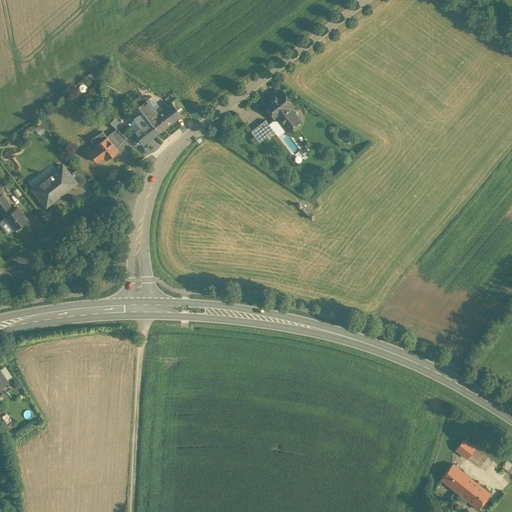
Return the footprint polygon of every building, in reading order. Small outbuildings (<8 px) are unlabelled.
[(281,90),(264,104),(275,119),(277,117),(288,130),(299,121),(289,108),(292,105),(281,90)] [(186,110),(177,99),(171,103),(180,114),(186,110)] [(171,103),(157,114),(146,100),(138,106),(158,132),(180,114),(171,103)] [(158,132),(138,106),(130,113),(141,127),(134,132),(143,144),(158,132)] [(265,120),(251,131),(259,142),(274,131),(265,120)] [(104,128),(109,133),(114,128),(109,123),(104,128)] [(132,134),(122,125),(117,129),(126,138),(126,139),(132,134)] [(117,129),(116,129),(112,132),(107,137),(115,147),(120,143),(120,144),(126,138),(117,129)] [(107,137),(102,131),(90,140),(96,147),(89,153),(96,162),(103,157),(106,160),(117,151),(115,147),(107,137)] [(62,165),(32,189),(46,206),(75,183),(76,183),(69,174),(62,165)] [(87,181),(77,168),(69,174),(76,183),(75,183),(78,187),(87,181)] [(17,207),(13,210),(1,195),(0,195),(0,210),(5,216),(4,217),(15,230),(27,220),(17,207)] [(475,447),(464,439),(455,450),(466,458),(475,447)] [(477,483),(452,464),(440,479),(465,499),(477,483)] [(490,493),(477,483),(465,499),(478,509),(490,493)]
